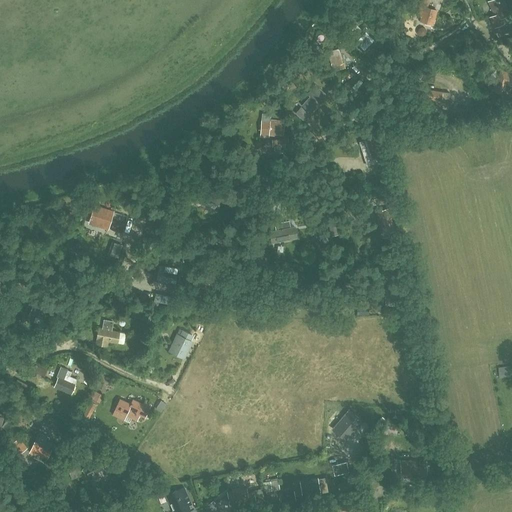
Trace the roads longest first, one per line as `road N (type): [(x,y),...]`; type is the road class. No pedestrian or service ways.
road 1 (track): [(0,211),(134,167),(208,124),(286,53),(327,0)]
road 2 (track): [(261,0),(147,99),(0,157)]
